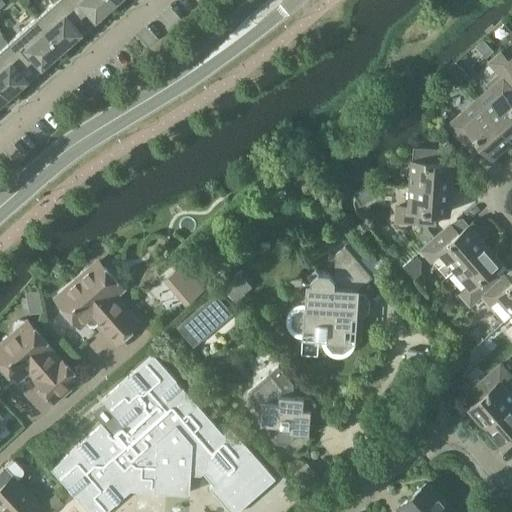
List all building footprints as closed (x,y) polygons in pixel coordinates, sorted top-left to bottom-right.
[(67,0),(56,0),(36,18),(61,47),(69,39),(72,43),(91,27),(67,0)] [(67,0),(91,27),(108,12),(104,8),(113,0),(67,0)] [(36,18),(9,42),(37,74),(54,60),(50,56),(61,47),(36,18)] [(9,42),(0,49),(0,86),(7,94),(15,87),(18,91),(37,74),(9,42)] [(489,62),(502,77),(503,76),(510,84),(510,83),(511,81),(511,57),(507,62),(499,53),(489,62)] [(502,77),(476,100),(510,139),(511,137),(511,85),(510,83),(510,84),(503,76),(502,77)] [(510,139),(476,100),(449,124),(474,153),(483,145),(492,155),(510,139)] [(454,146),(446,138),(439,143),(447,152),(454,146)] [(413,148),(411,185),(450,187),(452,163),(438,162),(439,150),(413,148)] [(450,187),(411,185),(409,208),(397,207),(396,220),(434,223),(435,211),(449,212),(450,187)] [(439,251),(455,269),(485,242),(468,224),(458,233),(450,224),(421,249),(430,259),(439,251)] [(470,304),(481,294),(480,294),(498,279),(497,278),(490,270),(501,261),(485,242),(455,269),(470,286),(461,294),(470,304)] [(359,288),(372,277),(345,245),(335,254),(335,267),(338,271),(332,277),(328,273),(318,272),(311,278),(311,283),(307,283),(305,308),(299,308),(292,314),(291,325),(297,331),(303,332),(327,333),(326,344),(332,351),(343,352),(350,345),(351,331),(356,331),(359,288)] [(205,287),(183,262),(163,280),(185,305),(205,287)] [(100,320),(117,340),(137,323),(112,295),(122,287),(104,267),(95,275),(89,269),(56,298),(79,324),(85,319),(89,324),(95,325),(100,320)] [(498,296),(511,311),(511,281),(511,282),(503,273),(497,278),(498,279),(480,294),(481,294),(489,303),(498,296)] [(192,345),(232,312),(216,292),(176,325),(192,345)] [(36,380),(53,400),(78,377),(29,321),(27,322),(23,320),(19,319),(15,321),(13,325),(13,329),(15,333),(0,346),(0,360),(16,379),(29,367),(39,378),(36,380)] [(236,511),(276,477),(251,449),(231,426),(223,432),(154,353),(102,399),(127,427),(116,437),(103,422),(51,468),(89,511),(105,511),(127,493),(124,491),(131,485),(139,485),(139,487),(139,488),(140,489),(141,490),(142,490),(186,493),(187,493),(188,493),(189,492),(189,491),(190,490),(191,468),(200,469),(213,483),(209,487),(231,511),(236,511)] [(469,407),(485,425),(511,401),(511,395),(499,382),(509,373),(500,364),(472,389),(480,398),(469,407)] [(310,397),(293,395),(294,383),(278,365),(248,391),(247,402),(250,406),(255,406),(255,412),(260,417),(259,423),(270,424),(269,436),(276,443),(286,444),(293,438),(294,432),(309,433),(311,408),(316,403),(310,397)] [(511,401),(485,425),(502,444),(511,434),(511,401)] [(0,508),(3,511),(34,511),(42,505),(18,479),(24,473),(24,470),(13,459),(14,459),(13,458),(0,469),(0,508)] [(451,511),(426,483),(400,506),(403,509),(399,511),(451,511)] [(48,503),(55,511),(63,503),(57,495),(48,503)]
